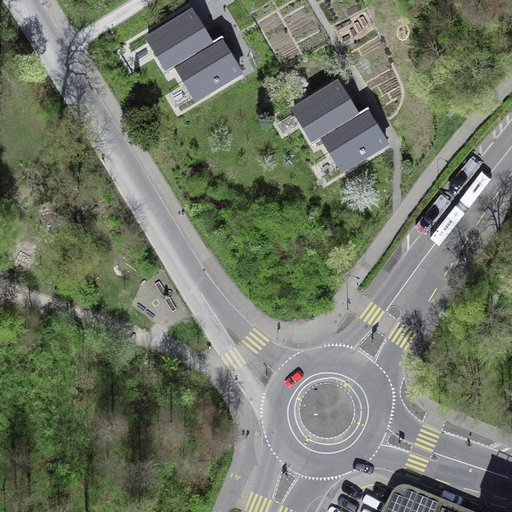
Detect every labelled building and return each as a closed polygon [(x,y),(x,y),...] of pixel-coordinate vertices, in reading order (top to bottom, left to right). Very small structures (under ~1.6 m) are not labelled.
[(147,42),(164,72),(172,68),(209,47),(192,17),(147,42)] [(172,68),(190,100),(238,74),(219,41),(209,47),(172,68)] [(338,86),(291,114),(310,146),(319,141),(357,118),(338,86)] [(319,141),(338,172),(386,143),(367,112),(357,118),(319,141)] [(452,511),(450,511),(402,491),(401,491),(400,491),(399,491),(398,492),(397,493),(387,511),(452,511)]
